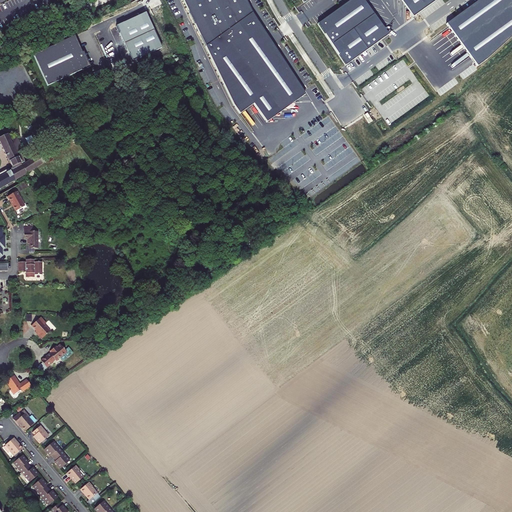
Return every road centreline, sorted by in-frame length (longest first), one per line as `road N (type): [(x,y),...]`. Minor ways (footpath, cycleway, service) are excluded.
road 1 (unclassified): [(276,0),(347,107)]
road 2 (residential): [(83,511),(4,416)]
